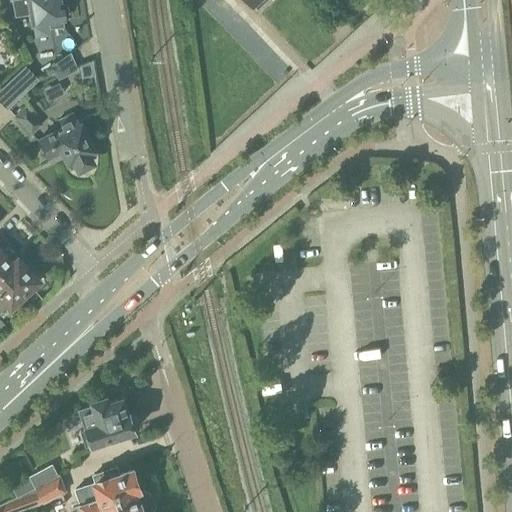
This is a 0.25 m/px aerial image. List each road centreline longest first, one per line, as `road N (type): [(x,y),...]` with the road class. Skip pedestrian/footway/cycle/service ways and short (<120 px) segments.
road 1 (secondary): [(63,353),(197,245),(267,162)]
road 2 (secondary): [(511,335),(488,75)]
road 3 (secondary): [(267,162),(363,94),(488,75)]
road 4 (secondary): [(267,162),(224,187),(100,293)]
road 5 (residential): [(0,165),(68,238),(100,293)]
road 6 (residential): [(133,152),(108,0)]
road 7 (residential): [(208,511),(164,396)]
